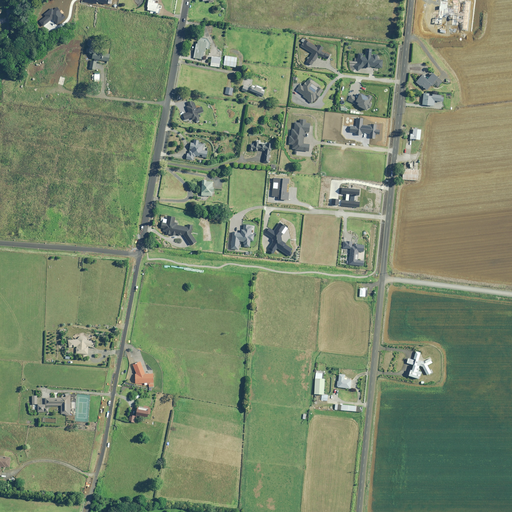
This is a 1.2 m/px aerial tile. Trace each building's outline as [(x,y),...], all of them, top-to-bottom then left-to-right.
[(147,0),(147,4),(147,5),(147,6),(148,6),(147,9),(150,10),(150,12),(153,13),(153,11),(159,12),(160,7),(157,7),(158,2),(155,2),(154,0),(147,0)] [(45,16),(39,21),(42,26),(52,18),(57,24),(65,18),(57,7),(53,10),(52,8),(44,14),(45,16)] [(96,59),(98,59),(108,61),(109,54),(91,50),(93,40),(88,39),(87,44),(89,45),(88,48),(86,47),(86,52),(92,53),(92,54),(92,56),(91,58),(94,58),(94,60),(93,60),(90,60),(89,68),(94,68),(95,69),(96,61),(96,59)] [(206,42),(198,40),(197,40),(197,43),(196,43),(195,46),(193,57),(202,59),(202,56),(202,55),(203,55),(204,52),(204,50),(205,50),(205,47),(206,42)] [(310,42),(305,40),(301,47),(312,53),(307,62),(312,65),(314,61),(315,62),(318,56),(321,57),(322,57),(327,60),(330,55),(326,53),(325,54),(321,51),(324,47),(319,45),(317,47),(309,43),(310,42)] [(358,72),(364,66),(365,66),(365,67),(370,68),(370,66),(374,67),(382,68),(383,60),(377,59),(377,55),(372,54),(372,49),(366,48),(365,56),(364,56),(363,53),(358,53),(357,62),(353,67),(358,72)] [(223,65),(236,67),(237,55),(233,54),(233,56),(225,55),(223,65)] [(219,66),(220,57),(211,56),(211,59),(211,62),(211,64),(210,65),(219,66)] [(432,84),(439,77),(434,72),(433,73),(432,72),(430,73),(427,77),(424,74),(423,74),(416,81),(420,85),(421,84),(423,86),(427,90),(432,84)] [(321,86),(309,78),(303,86),(301,84),(296,90),(304,96),(303,96),(308,100),(308,101),(312,104),(316,98),(318,99),(321,95),(320,94),(323,90),(320,88),(321,86)] [(261,94),(263,95),(264,91),(263,91),(264,90),(262,89),(262,90),(261,90),(262,88),(261,88),(261,87),(257,85),(256,86),(255,87),(251,86),(251,87),(250,89),(257,93),(256,93),(256,94),(260,96),(260,95),(261,94)] [(233,88),(227,87),(225,94),(232,95),(233,88)] [(429,93),(423,92),(422,104),(434,105),(434,100),(443,101),(443,96),(441,96),(441,94),(432,93),(432,95),(429,95),(429,93)] [(367,97),(360,93),(358,98),(351,95),(348,100),(358,106),(368,111),(369,108),(370,109),(372,104),(369,103),(372,97),(368,95),(367,97)] [(193,103),(192,101),(187,102),(188,106),(187,106),(189,112),(183,114),(185,120),(191,118),(192,120),(195,119),(196,122),(200,120),(198,114),(204,112),(202,107),(197,108),(194,102),(193,103)] [(363,119),(357,118),(356,127),(350,126),(350,132),(356,133),(355,135),(361,135),(362,133),(370,134),(370,138),(375,138),(376,133),(379,134),(380,130),(376,129),(376,124),(372,124),(371,126),(363,125),(363,119)] [(306,120),(300,119),(300,123),(295,122),(294,129),(292,129),(291,136),(289,136),(289,144),(293,145),(292,150),(309,151),(310,144),(304,144),(305,131),(309,132),(310,124),(306,123),(306,120)] [(422,129),(419,129),(413,128),(413,134),(411,133),(410,138),(412,139),(412,138),(420,139),(422,129)] [(193,160),(194,157),(195,157),(195,156),(207,158),(208,151),(202,150),(203,145),(198,144),(199,141),(194,140),(194,143),(191,143),(189,153),(187,153),(186,159),(193,160)] [(259,141),(256,140),(255,140),(254,145),(253,145),(253,144),(250,143),(249,150),(252,151),(253,149),(254,149),(254,150),(257,151),(258,151),(258,149),(260,149),(260,150),(264,150),(265,150),(265,151),(265,153),(264,153),(263,162),(268,163),(270,154),(269,153),(270,151),(271,151),(271,146),(265,145),(265,144),(261,143),(260,145),(258,145),(259,141)] [(402,179),(418,180),(419,170),(403,169),(402,179)] [(289,179),(273,178),(272,196),(278,197),(278,199),(288,200),(289,193),(287,192),(287,184),(289,184),(289,179)] [(206,180),(203,180),(202,180),(201,193),(201,194),(205,194),(206,194),(209,194),(212,194),(212,191),(213,191),(214,187),(212,187),(213,181),(207,181),(206,181),(206,180)] [(342,200),(341,205),(360,207),(360,202),(354,202),(355,195),(359,195),(360,190),(341,188),(341,194),(346,194),(346,200),(342,200)] [(177,225),(178,223),(178,221),(175,220),(175,217),(168,216),(167,218),(163,217),(162,222),(161,228),(164,228),(163,231),(167,232),(166,234),(175,236),(176,233),(179,233),(178,235),(181,236),(182,235),(183,235),(190,246),(196,242),(191,233),(193,225),(188,224),(187,227),(177,225)] [(273,243),(270,248),(271,249),(269,251),(273,254),(277,248),(289,256),(292,252),(291,252),(293,249),(285,244),(286,243),(282,241),(281,236),(283,233),(281,232),(285,226),(280,223),(274,231),(269,228),(266,233),(271,237),(273,243)] [(240,241),(243,242),(243,244),(244,244),(244,246),(250,247),(251,241),(254,241),(255,235),(251,235),(252,225),(244,224),(243,230),(241,229),(241,233),(233,232),(231,249),(238,250),(240,241)] [(354,242),(344,242),(343,248),(351,249),(349,265),(364,266),(364,261),(357,260),(358,251),(363,251),(364,245),(354,244),(354,242)] [(95,342),(89,340),(87,339),(87,338),(86,337),(84,336),(82,335),(81,335),(80,335),(78,336),(77,338),(75,339),(67,340),(68,347),(71,347),(71,344),(73,344),(73,346),(76,346),(76,351),(76,353),(87,354),(88,345),(94,347),(94,346),(95,342)] [(418,359),(420,354),(420,352),(416,351),(414,358),(414,359),(412,359),(408,358),(407,362),(414,364),(412,370),(411,369),(409,375),(420,378),(422,371),(419,370),(419,368),(419,365),(422,366),(427,374),(428,374),(431,372),(430,370),(427,365),(432,362),(431,360),(430,358),(424,361),(418,359)] [(145,372),(144,371),(140,361),(132,364),(136,373),(135,373),(135,383),(144,382),(144,384),(147,384),(147,382),(149,382),(153,382),(153,373),(145,373),(145,372)] [(322,373),(318,372),(316,372),(314,393),(322,394),(321,400),(327,400),(327,399),(328,395),(328,394),(324,394),(325,378),(324,378),(322,378),(322,373)] [(345,378),(345,375),(345,374),(339,373),(338,383),(338,386),(338,387),(351,388),(352,379),(345,378)] [(66,415),(70,415),(70,395),(65,395),(65,396),(64,396),(60,396),(60,397),(57,397),(55,397),(50,397),(45,397),(45,404),(37,404),(37,407),(37,412),(45,411),(48,411),(48,408),(48,407),(47,407),(45,407),(45,406),(45,405),(60,405),(60,406),(60,413),(66,413),(66,415)] [(144,407),(138,406),(137,406),(137,408),(135,415),(137,415),(147,417),(148,413),(150,414),(151,409),(148,408),(144,407)] [(135,415),(129,414),(128,415),(130,415),(128,421),(134,422),(135,417),(137,416),(135,415)] [(10,457),(6,456),(5,456),(5,458),(0,457),(0,470),(1,466),(4,467),(5,467),(5,466),(9,466),(10,457)]
